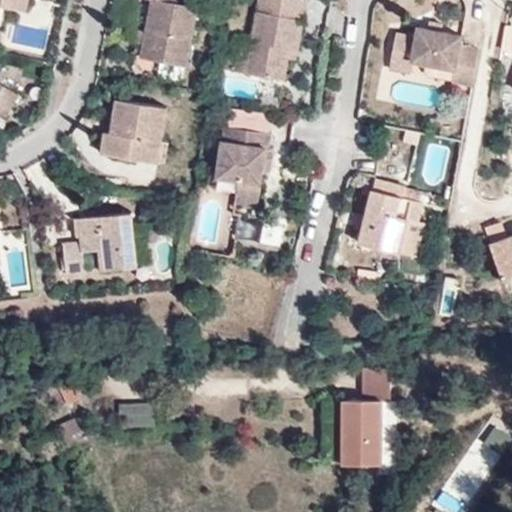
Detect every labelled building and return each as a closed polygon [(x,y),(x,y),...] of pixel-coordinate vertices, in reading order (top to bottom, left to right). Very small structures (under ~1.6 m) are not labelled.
[(0,0),(0,4),(24,9),(26,0),(0,0)] [(150,0),(140,55),(187,64),(197,5),(175,1),(175,0),(150,0)] [(259,0),(253,42),(247,73),(284,79),(289,59),(291,48),(299,49),(307,0),(306,0),(259,0)] [(435,29),(448,32),(449,24),(437,21),(435,29)] [(477,84),(479,49),(467,45),(468,36),(448,32),(435,29),(426,27),(423,37),(403,32),(399,52),(420,57),(419,60),(461,69),(459,81),(477,84)] [(239,72),(247,73),(253,42),(244,40),(241,57),(239,72)] [(291,48),(289,59),(297,60),(299,49),(291,48)] [(417,73),(419,60),(420,57),(399,52),(395,69),(417,73)] [(228,70),(239,72),(241,57),(230,56),(228,70)] [(18,94),(0,82),(0,102),(9,109),(18,94)] [(102,151),(158,160),(161,139),(167,105),(117,97),(112,122),(118,123),(117,132),(111,131),(106,130),(102,151)] [(0,115),(3,117),(9,109),(0,102),(0,115)] [(229,127),(271,133),(274,113),(232,107),(229,127)] [(260,197),(264,171),(267,149),(270,150),(273,134),(271,133),(229,127),(226,127),(217,178),(240,181),(238,194),(260,197)] [(161,139),(158,160),(165,161),(168,139),(161,139)] [(267,149),(264,171),(272,173),(276,151),(270,150),(267,149)] [(364,241),(404,252),(413,217),(423,221),(428,200),(424,199),(407,195),(409,187),(410,185),(381,178),(372,214),(368,228),(364,241)] [(407,195),(424,199),(426,192),(409,187),(407,195)] [(258,209),(260,197),(238,194),(237,205),(258,209)] [(131,209),(122,210),(125,227),(133,227),(131,209)] [(77,232),(81,232),(89,232),(92,243),(96,247),(101,246),(103,266),(137,263),(133,227),(125,227),(122,210),(75,215),(77,232)] [(362,225),(368,228),(372,214),(365,212),(362,225)] [(413,217),(404,252),(419,255),(428,222),(423,221),(413,217)] [(81,232),(82,239),(83,248),(96,247),(92,243),(89,232),(81,232)] [(506,292),(511,289),(511,235),(488,244),(506,292)] [(83,248),(82,239),(63,240),(66,271),(86,268),(83,248)] [(199,280),(207,281),(208,273),(201,272),(199,280)] [(347,399),(346,464),(384,464),(384,400),(393,400),(394,367),(367,366),(366,399),(347,399)] [(118,403),(118,427),(154,427),(154,403),(118,403)] [(69,446),(85,439),(76,420),(60,426),(69,446)]
